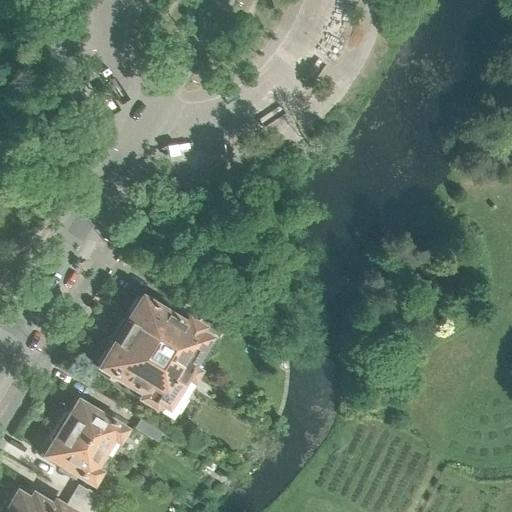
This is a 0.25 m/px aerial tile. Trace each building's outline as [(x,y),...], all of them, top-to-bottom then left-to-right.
[(120,317),(119,318),(147,335),(144,339),(146,347),(194,376),(199,368),(188,361),(206,331),(213,335),(219,325),(202,314),(196,325),(183,317),(180,322),(155,307),(158,302),(144,294),(142,298),(137,295),(122,319),(120,317)] [(109,342),(94,366),(99,369),(96,373),(111,381),(113,377),(138,392),(135,396),(158,410),(157,411),(170,420),(174,413),(176,414),(185,400),(183,398),(192,382),(191,381),(194,376),(146,347),(144,339),(147,335),(119,318),(106,340),(109,342)] [(53,424),(100,452),(108,437),(114,441),(121,428),(107,420),(110,415),(100,409),(97,414),(74,400),(67,411),(61,412),(53,424)] [(162,430),(141,417),(135,428),(155,441),(162,430)] [(84,480),(100,452),(53,424),(46,437),(48,443),(41,454),(65,468),(62,473),(72,479),(75,474),(78,476),(84,480)] [(71,495),(94,508),(101,497),(88,490),(87,492),(77,485),(71,495)] [(2,499),(0,503),(0,511),(70,511),(67,510),(51,500),(48,505),(29,493),(26,498),(14,491),(9,498),(2,499)] [(98,511),(99,511),(94,508),(71,495),(64,506),(68,508),(75,511),(98,511)]
